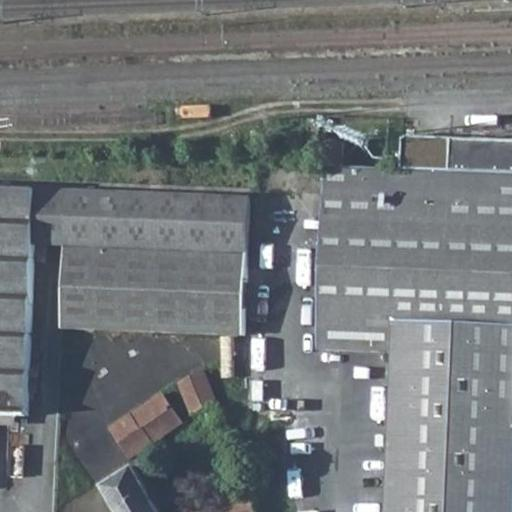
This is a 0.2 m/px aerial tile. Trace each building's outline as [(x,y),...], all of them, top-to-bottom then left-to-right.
[(454,172),(511,174),(511,136),(456,131),(454,172)] [(407,168),(453,170),(454,137),(409,135),(407,168)] [(330,141),(329,167),(344,168),(346,142),(330,141)] [(392,153),(392,168),(404,169),(405,153),(392,153)] [(329,167),(328,192),(324,294),(324,315),(322,350),(337,351),(344,168),(329,167)] [(344,168),(337,351),(399,355),(393,474),(390,511),(511,511),(511,174),(454,172),(404,170),(344,168)] [(0,417),(30,419),(40,244),(67,245),(69,192),(0,189),(0,417)] [(65,312),(64,328),(73,329),(171,332),(249,334),(251,291),(254,200),(69,192),(67,245),(65,312)] [(203,371),(181,385),(195,417),(204,413),(208,424),(220,419),(216,408),(219,407),(203,371)] [(164,395),(131,416),(151,447),(185,425),(164,395)] [(161,511),(135,469),(103,487),(118,511),(256,511),(252,498),(222,508),(212,511),(161,511)]
